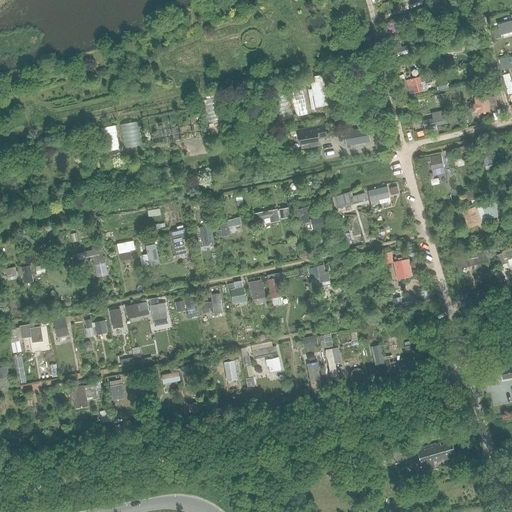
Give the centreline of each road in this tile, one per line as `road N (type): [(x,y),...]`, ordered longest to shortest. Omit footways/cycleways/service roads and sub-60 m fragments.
road 1 (track): [(0,496),(378,409),(465,361)]
road 2 (track): [(465,361),(404,148)]
road 3 (unclassified): [(509,511),(465,361),(511,329)]
